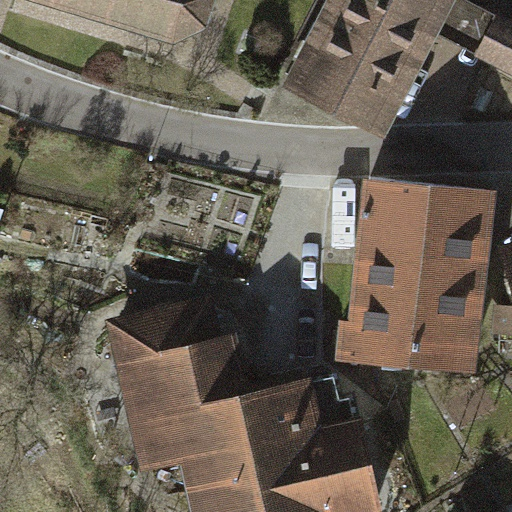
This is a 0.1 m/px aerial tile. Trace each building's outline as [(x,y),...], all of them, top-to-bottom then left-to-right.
[(32,0),(171,39),(206,24),(212,0),(32,0)] [(328,0),(287,82),(370,123),(432,0),(328,0)] [(493,58),(510,22),(467,0),(432,0),(370,123),(386,133),(440,33),(493,58)] [(511,22),(510,22),(493,58),(511,66),(511,22)] [(348,325),(345,357),(484,367),(497,193),(370,184),(359,325),(348,325)] [(234,299),(120,323),(151,469),(192,460),(203,511),(366,511),(394,506),(373,412),(335,420),(326,381),(255,396),(234,299)]
